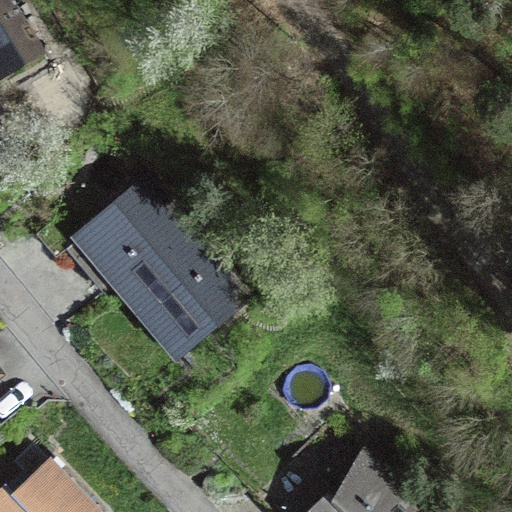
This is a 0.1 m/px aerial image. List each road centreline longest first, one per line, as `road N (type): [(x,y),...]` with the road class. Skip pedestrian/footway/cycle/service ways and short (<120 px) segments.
road 1 (track): [(511,321),(298,0)]
road 2 (residential): [(0,291),(196,511)]
